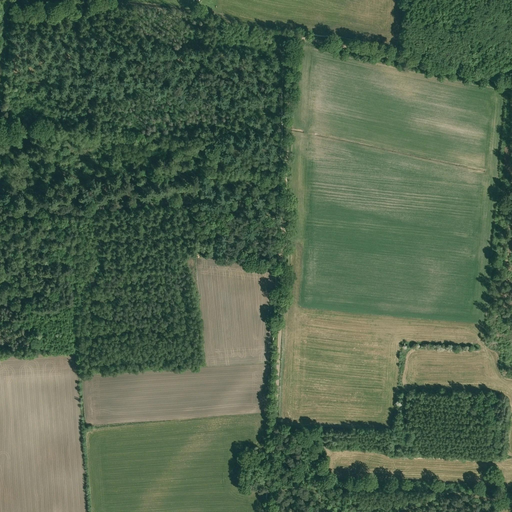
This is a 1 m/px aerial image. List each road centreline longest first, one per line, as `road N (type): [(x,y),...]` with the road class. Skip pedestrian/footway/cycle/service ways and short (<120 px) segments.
road 1 (track): [(282,221),(296,38),(511,82)]
road 2 (track): [(270,511),(282,221)]
road 3 (track): [(8,215),(200,202),(276,219)]
